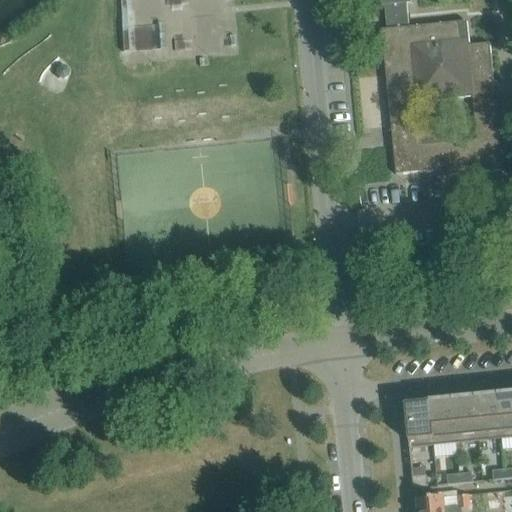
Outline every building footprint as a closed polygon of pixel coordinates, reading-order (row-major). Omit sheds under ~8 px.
[(494,116),(497,116),(495,104),(493,104),(490,81),(494,81),(490,44),(470,47),(467,22),(409,28),(407,4),(411,4),(410,0),(378,0),(379,7),(385,7),(387,30),(382,31),(396,176),(441,171),(440,168),(447,167),(448,177),(503,171),(499,138),(496,139),(494,116)] [(511,396),(497,398),(502,440),(511,439),(511,396)] [(479,442),(502,440),(497,398),(475,400),(479,442)] [(456,445),(479,442),(475,400),(452,402),(456,445)] [(452,402),(432,404),(429,405),(434,447),(456,445),(452,402)] [(429,405),(405,407),(410,449),(434,447),(429,405)] [(493,482),(506,481),(505,471),(492,472),(493,482)] [(460,475),(460,485),(473,484),(472,474),(460,475)] [(447,477),(448,486),(460,485),(460,475),(447,477)] [(413,479),(414,490),(428,488),(427,477),(413,479)] [(471,510),(469,497),(458,498),(458,506),(459,511),(461,511),(471,510)] [(459,511),(458,506),(445,508),(444,499),(418,501),(418,511),(461,511),(459,511)]
